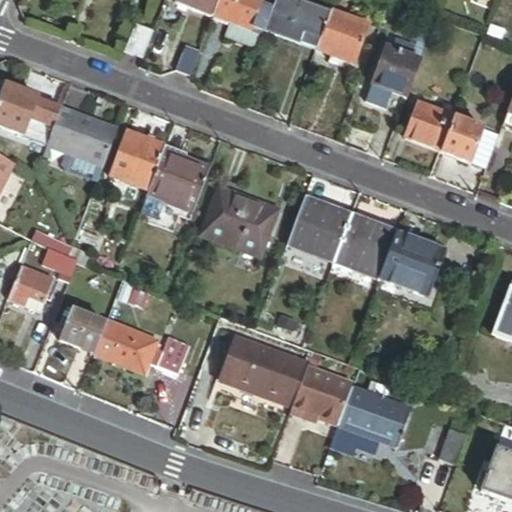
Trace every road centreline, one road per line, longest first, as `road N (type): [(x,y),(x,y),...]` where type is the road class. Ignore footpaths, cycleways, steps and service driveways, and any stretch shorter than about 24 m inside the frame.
road 1 (residential): [(0,38),(511,229)]
road 2 (residential): [(0,396),(175,466),(322,511)]
